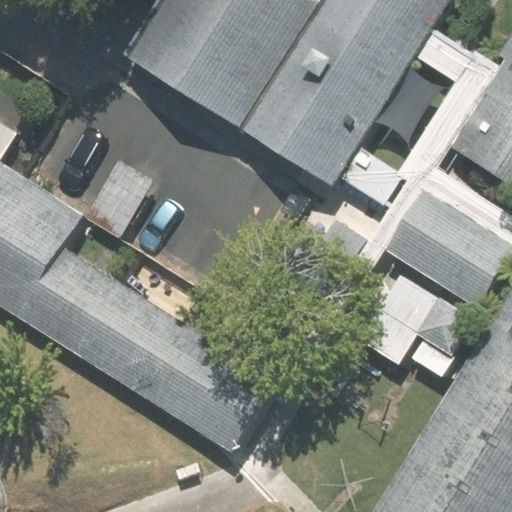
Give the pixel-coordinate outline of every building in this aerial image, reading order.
[(472,0),(197,0),(159,63),(361,184),(472,0)] [(511,68),(460,157),(511,187),(511,68)] [(325,360),(0,160),(0,310),(258,469),(325,360)] [(511,258),(511,237),(437,193),(399,256),(484,306),(511,258)] [(511,511),(511,335),(403,511),(511,511)]
